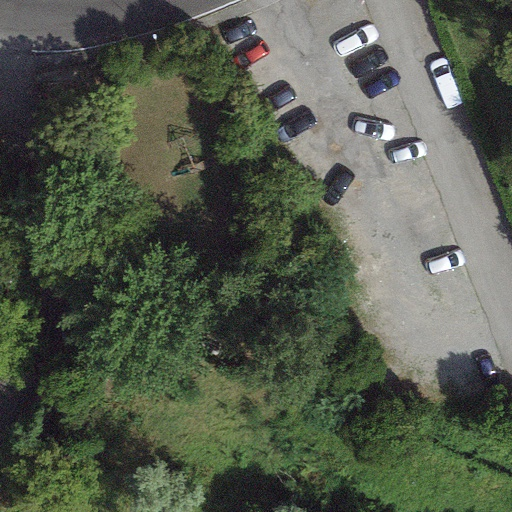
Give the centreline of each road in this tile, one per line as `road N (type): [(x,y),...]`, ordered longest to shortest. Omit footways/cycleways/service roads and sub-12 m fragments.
road 1 (unknown): [(6,418),(40,326),(0,86)]
road 2 (motorway): [(379,511),(511,202)]
road 3 (residential): [(382,0),(458,206),(511,298)]
road 4 (unclassified): [(0,34),(126,25),(220,0)]
